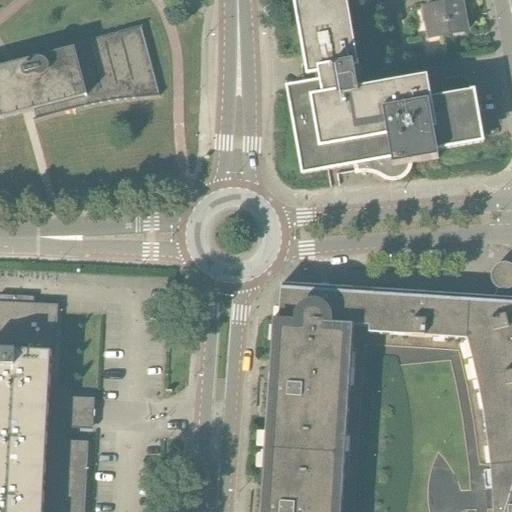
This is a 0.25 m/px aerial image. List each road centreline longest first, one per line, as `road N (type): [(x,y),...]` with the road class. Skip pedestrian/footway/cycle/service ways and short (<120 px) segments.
road 1 (tertiary): [(267,254),(511,234)]
road 2 (tertiary): [(511,202),(267,216)]
road 3 (tertiary): [(214,271),(195,511)]
road 4 (tertiary): [(223,511),(241,274)]
road 5 (residential): [(39,238),(198,256)]
road 6 (residential): [(197,219),(39,238)]
road 7 (tertiary): [(252,201),(250,97),(238,59)]
road 8 (tertiary): [(238,59),(216,199)]
